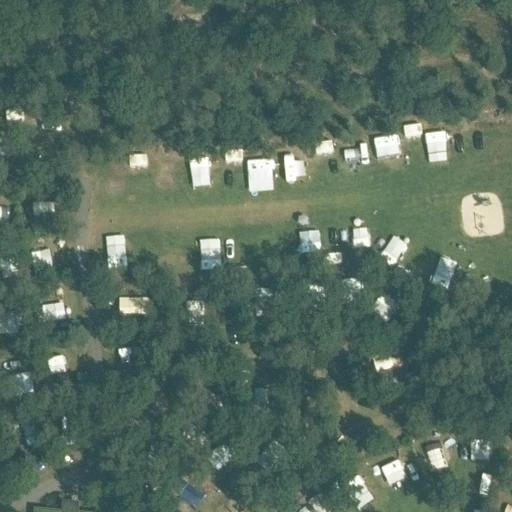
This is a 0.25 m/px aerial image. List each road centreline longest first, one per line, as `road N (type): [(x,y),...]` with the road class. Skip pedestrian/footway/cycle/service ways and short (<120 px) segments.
road 1 (unclassified): [(0,62),(337,0)]
road 2 (track): [(141,428),(171,382),(195,371),(304,369)]
